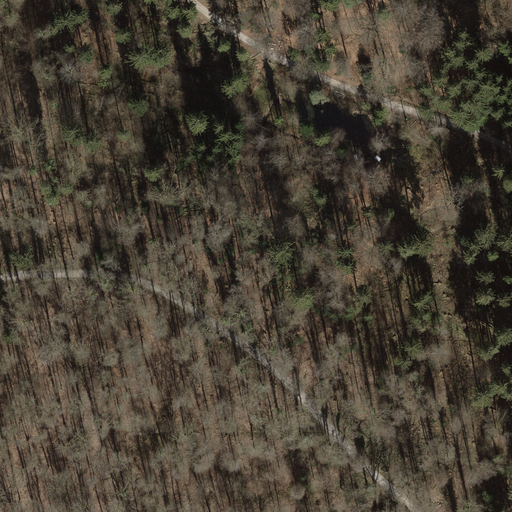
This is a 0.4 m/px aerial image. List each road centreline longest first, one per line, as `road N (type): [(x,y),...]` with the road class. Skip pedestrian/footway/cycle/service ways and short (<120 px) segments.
road 1 (track): [(0,276),(125,276),(163,289),(272,363),(420,511)]
road 2 (track): [(196,0),(258,46),(329,81),(511,150)]
